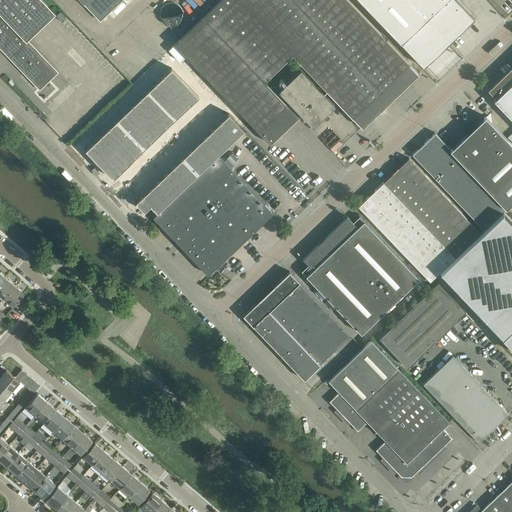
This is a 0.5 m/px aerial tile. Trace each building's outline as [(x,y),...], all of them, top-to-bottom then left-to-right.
[(0,0),(0,45),(41,89),(57,74),(37,53),(36,54),(23,40),(51,13),(38,0),(0,0)] [(80,0),(100,21),(121,0),(80,0)] [(239,0),(220,0),(169,50),(182,63),(188,58),(270,144),(278,136),(275,133),(295,114),(298,117),(298,116),(265,81),(292,55),(239,0)] [(380,112),(379,111),(383,107),(381,104),(388,97),(416,71),(407,62),(348,0),(239,0),(292,55),(323,87),(326,90),(330,94),(342,107),(362,128),(376,115),(380,112)] [(360,0),(409,51),(409,50),(418,60),(424,66),(449,41),(474,18),(457,0),(360,0)] [(161,12),(161,14),(161,16),(162,18),(163,20),(164,22),(165,23),(167,24),(168,25),(170,25),(172,26),(174,25),(176,25),(178,24),(180,23),(181,21),(182,20),(183,18),(183,16),(184,14),(183,12),(183,10),(182,9),(181,7),(180,6),(178,4),(176,4),(174,3),(172,3),(170,3),(168,4),(167,4),(165,6),(164,7),(163,9),(162,10),(161,12)] [(171,67),(163,75),(177,90),(185,82),(171,67)] [(324,93),(326,90),(323,87),(321,89),(300,68),(278,89),(312,125),(335,104),(324,93)] [(511,70),(510,68),(488,89),(496,98),(494,99),(511,118),(511,70)] [(163,75),(155,82),(156,83),(169,97),(177,90),(163,75)] [(155,82),(148,90),(162,104),(169,97),(156,83),(155,82)] [(185,82),(177,90),(191,104),(199,97),(185,82)] [(148,90),(140,97),(154,112),(162,104),(148,90)] [(177,90),(169,97),(183,111),(183,112),(191,104),(177,90)] [(140,97),(132,105),(146,119),(154,112),(140,97)] [(169,97),(162,104),(175,119),(183,112),(183,111),(169,97)] [(162,104),(154,112),(168,126),(175,119),(162,104)] [(132,105),(124,112),(138,127),(146,119),(132,105)] [(124,112),(116,119),(117,120),(130,134),(138,127),(124,112)] [(154,112),(146,119),(160,134),(168,126),(154,112)] [(229,113),(221,120),(221,121),(236,137),(244,129),(229,113)] [(451,149),(461,160),(438,182),(484,229),(487,226),(507,207),(511,202),(511,144),(485,116),(475,126),(474,124),(467,131),(468,132),(451,149)] [(116,119),(109,127),(123,141),(130,134),(117,120),(116,119)] [(146,119),(138,127),(152,141),(160,134),(146,119)] [(221,120),(213,128),(228,144),(236,137),(221,121),(221,120)] [(109,127),(101,134),(115,149),(123,141),(109,127)] [(138,127),(130,134),(144,149),(152,141),(138,127)] [(213,128),(205,135),(206,135),(221,151),(228,144),(213,128)] [(451,149),(435,133),(412,154),(438,182),(461,160),(451,149)] [(101,134),(93,142),(107,156),(115,149),(101,134)] [(130,134),(123,141),(136,156),(137,156),(144,149),(130,134)] [(205,135),(198,143),(213,159),(221,151),(206,135),(205,135)] [(123,141),(115,149),(129,163),(129,164),(137,156),(136,156),(123,141)] [(93,142),(85,149),(99,164),(107,156),(93,142)] [(198,143),(190,150),(205,166),(213,159),(198,143)] [(115,149),(107,156),(121,171),(129,164),(129,163),(115,149)] [(190,150),(182,157),(182,158),(197,174),(205,166),(190,150)] [(153,217),(154,218),(154,217),(177,241),(176,243),(181,248),(182,247),(201,266),(201,267),(208,275),(209,274),(208,273),(218,264),(220,267),(226,263),(223,260),(273,212),(218,154),(216,157),(212,160),(204,168),(196,175),(192,179),(188,183),(180,190),(173,198),(165,205),(153,217)] [(107,156),(99,164),(113,178),(114,177),(114,178),(121,171),(107,156)] [(182,157),(174,165),(189,181),(197,174),(182,158),(182,157)] [(393,173),(383,182),(455,257),(461,251),(481,233),(409,158),(398,168),(401,170),(395,176),(393,173)] [(174,165),(166,172),(167,172),(182,188),(189,181),(174,165)] [(166,172),(159,180),(174,196),(182,188),(167,172),(166,172)] [(159,180),(151,187),(166,203),(174,196),(159,180)] [(430,281),(435,276),(440,272),(455,257),(383,182),(374,191),(377,193),(371,198),(369,196),(358,206),(430,281)] [(136,201),(135,202),(144,211),(150,205),(157,212),(166,203),(151,187),(136,201)] [(511,221),(503,212),(440,272),(502,337),(509,345),(509,346),(510,345),(511,347),(511,221)] [(312,269),(306,275),(361,333),(419,278),(364,220),(357,227),(347,216),(303,259),(312,269)] [(289,271),(243,315),(250,323),(253,326),(301,376),(304,379),(350,335),(347,332),(291,273),(289,271)] [(6,277),(0,283),(0,294),(4,298),(15,285),(6,277)] [(438,282),(379,337),(407,367),(466,311),(438,282)] [(15,285),(4,298),(13,306),(24,293),(15,285)] [(449,422),(448,422),(371,340),(328,380),(339,391),(332,398),(333,398),(331,400),(332,404),(338,410),(337,411),(348,423),(349,422),(355,427),(356,429),(359,429),(360,427),(361,428),(367,421),(386,440),(376,450),(384,458),(383,460),(394,471),(395,470),(401,476),(402,476),(404,479),(408,479),(411,477),(417,471),(419,472),(430,461),(429,460),(431,457),(433,459),(444,448),(443,446),(449,441),(448,440),(450,439),(450,437),(448,435),(449,435),(442,428),(449,422)] [(453,355),(438,369),(423,384),(479,442),(508,414),(453,355)] [(6,369),(0,376),(0,380),(12,391),(14,393),(15,394),(16,394),(24,385),(19,381),(15,377),(6,369)] [(21,369),(15,377),(19,381),(26,373),(21,369)] [(19,381),(24,385),(31,377),(26,373),(19,381)] [(31,377),(24,385),(29,389),(35,381),(31,377)] [(0,396),(4,400),(12,391),(0,380),(0,396)] [(29,389),(30,390),(33,393),(40,385),(35,381),(29,389)] [(33,393),(30,390),(22,400),(25,402),(33,393)] [(37,393),(21,411),(31,419),(35,415),(46,401),(37,393)] [(17,411),(25,402),(22,400),(14,409),(17,411)] [(56,409),(46,401),(35,415),(44,423),(56,409)] [(14,409),(6,418),(9,420),(17,411),(14,409)] [(65,417),(56,409),(44,423),(53,430),(65,417)] [(23,428),(26,425),(16,417),(14,420),(23,428)] [(65,417),(53,430),(62,438),(74,424),(65,417)] [(0,428),(2,430),(9,420),(6,418),(0,425),(0,428)] [(12,423),(9,426),(18,434),(21,431),(12,423)] [(62,438),(71,446),(83,432),(74,424),(62,438)] [(32,436),(35,433),(26,425),(23,428),(32,436)] [(41,444),(44,441),(46,438),(37,430),(35,433),(32,436),(41,444)] [(21,431),(18,434),(27,442),(30,439),(21,431)] [(83,432),(71,446),(80,454),(92,440),(83,432)] [(0,455),(9,444),(0,436),(0,455)] [(30,439),(27,442),(37,449),(39,446),(30,439)] [(50,452),(53,449),(44,441),(41,444),(50,452)] [(83,456),(92,464),(104,450),(95,442),(83,456)] [(18,452),(9,444),(0,455),(0,460),(6,466),(18,452)] [(39,446),(37,449),(46,457),(48,454),(39,446)] [(59,459),(62,456),(53,449),(50,452),(59,459)] [(104,450),(92,464),(101,472),(113,458),(104,450)] [(6,466),(16,474),(27,460),(18,452),(6,466)] [(48,454),(46,457),(55,465),(57,462),(48,454)] [(69,468),(71,465),(62,456),(59,459),(69,468)] [(113,458),(101,472),(110,480),(122,466),(113,458)] [(37,468),(27,460),(16,474),(25,482),(37,468)] [(57,462),(55,465),(64,473),(67,470),(57,462)] [(131,474),(122,466),(110,480),(120,487),(131,474)] [(81,478),(83,475),(74,467),(71,470),(81,478)] [(25,482),(34,489),(46,476),(37,468),(25,482)] [(69,472),(66,475),(76,483),(79,480),(69,472)] [(120,487),(129,495),(140,482),(131,474),(120,487)] [(90,485),(92,482),(83,475),(81,478),(90,485)] [(55,484),(46,476),(34,489),(43,498),(55,484)] [(79,480),(76,483),(85,491),(88,488),(79,480)] [(477,504),(468,511),(511,511),(511,481),(483,509),(477,504)] [(57,486),(46,499),(55,508),(67,494),(70,489),(62,482),(58,486),(57,486)] [(99,493),(101,490),(92,482),(90,485),(99,493)] [(140,482),(129,495),(138,503),(150,490),(140,482)] [(88,488),(85,491),(94,499),(97,496),(88,488)] [(108,501),(111,498),(101,490),(99,493),(108,501)] [(152,492),(140,505),(148,511),(150,511),(162,500),(152,492)] [(66,511),(76,502),(67,494),(55,508),(60,511),(66,511)] [(97,496),(94,499),(103,506),(106,503),(97,496)] [(117,509),(120,506),(111,498),(108,501),(117,509)] [(166,511),(171,507),(162,500),(150,511),(166,511)] [(76,502),(66,511),(82,511),(85,509),(76,502)] [(106,503),(103,506),(109,511),(114,511),(115,511),(106,503)]
